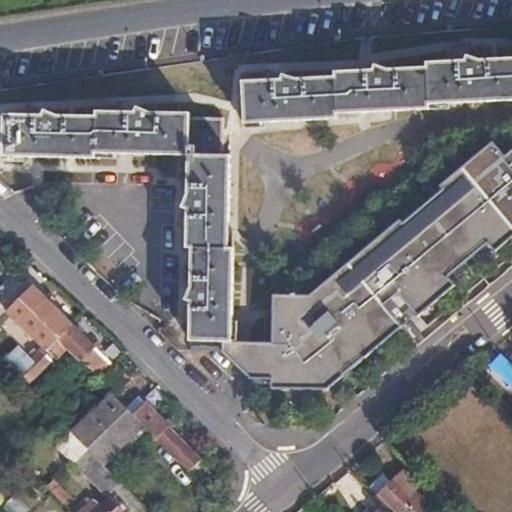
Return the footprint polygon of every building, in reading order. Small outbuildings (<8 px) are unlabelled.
[(511,57),(479,60),(465,56),(466,60),(427,63),(427,68),(385,70),(373,67),(372,71),(334,73),(334,77),(296,79),(283,76),(282,79),(242,81),(244,125),(336,120),(337,116),(428,111),(429,105),(511,99),(511,57)] [(42,116),(2,115),(1,157),(95,159),(95,154),(186,155),(187,192),(181,208),(185,208),(185,248),(191,248),(190,284),(184,302),(189,301),(189,339),(230,341),(233,249),(227,248),(229,157),(221,157),(221,121),(189,119),(188,115),(155,113),(135,108),(135,113),(97,112),(95,117),(61,117),(42,111),(42,116)] [(273,348),(225,348),(253,382),(274,384),(273,393),(329,393),(403,332),(383,307),(398,294),(422,320),(455,289),(450,281),(488,245),(497,254),(511,240),(511,153),(504,159),(495,145),(443,190),(401,227),(311,300),(277,297),(273,348)] [(96,380),(110,365),(55,310),(51,307),(34,290),(7,315),(55,362),(66,351),(70,354),(96,380)] [(511,385),(511,365),(501,354),(489,365),(511,387),(511,385)] [(43,370),(32,358),(16,372),(27,383),(43,370)] [(129,379),(115,365),(101,379),(113,393),(129,379)] [(75,439),(94,458),(106,469),(145,430),(131,415),(115,399),(75,439)] [(145,430),(184,469),(197,456),(145,402),(131,415),(145,430)] [(100,492),(114,477),(106,469),(94,458),(80,472),(100,492)] [(375,498),(389,511),(410,511),(422,500),(411,489),(416,483),(403,471),(395,479),(375,498)] [(389,474),(369,492),(371,494),(375,498),(395,479),(389,474)] [(78,511),(120,511),(107,500),(97,510),(88,502),(78,511)]
